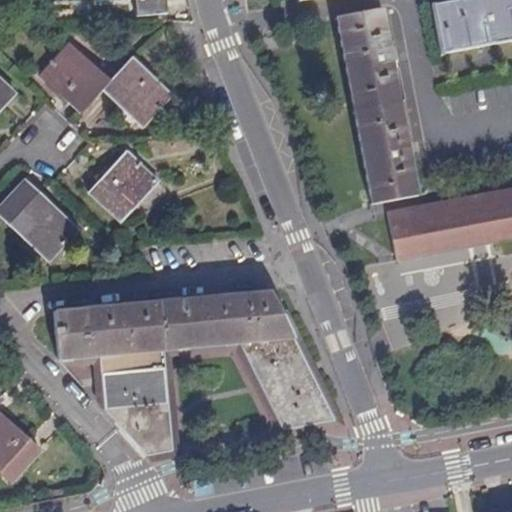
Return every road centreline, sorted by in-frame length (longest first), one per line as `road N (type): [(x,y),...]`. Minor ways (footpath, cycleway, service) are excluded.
road 1 (residential): [(310,270),(0,304)]
road 2 (residential): [(310,270),(207,0)]
road 3 (residential): [(0,335),(115,449),(162,511)]
road 4 (residential): [(383,480),(377,443),(310,270)]
road 5 (tertiary): [(383,480),(215,511)]
road 6 (tertiary): [(511,457),(383,480)]
